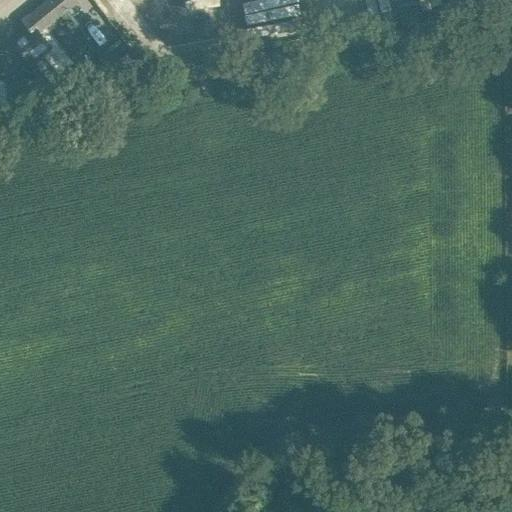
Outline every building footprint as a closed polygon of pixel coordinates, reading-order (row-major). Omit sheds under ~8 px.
[(77,0),(46,0),(43,3),(54,16),(45,23),(51,30),(69,53),(90,36),(68,8),(77,0)] [(239,0),(243,25),(299,17),(296,0),(239,0)] [(307,0),(312,24),(360,14),(356,0),(307,0)] [(378,0),(380,11),(458,1),(457,0),(378,0)] [(27,26),(10,40),(31,66),(44,56),(59,74),(74,61),(69,54),(69,53),(51,30),(45,23),(54,16),(43,3),(22,19),(27,26)] [(106,68),(114,79),(120,78),(139,63),(122,40),(111,48),(119,59),(106,68)] [(4,80),(0,80),(0,104),(9,102),(4,80)]
